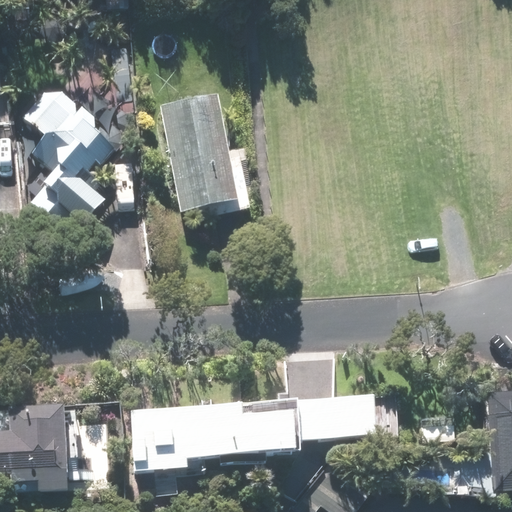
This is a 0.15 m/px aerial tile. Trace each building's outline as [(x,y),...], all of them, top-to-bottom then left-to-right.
[(53,138),(37,156),(60,176),(53,185),(46,179),(34,193),(41,199),(36,205),(63,228),(75,213),(94,229),(116,205),(100,192),(107,184),(97,175),(106,165),(109,168),(125,149),(107,134),(105,122),(91,111),(89,113),(83,113),(82,107),(68,95),(50,96),(30,119),(53,138)] [(166,109),(186,216),(246,204),(226,98),(166,109)] [(138,169),(116,169),(118,207),(139,206),(138,169)] [(511,394),(492,396),(500,494),(511,493),(511,394)] [(319,511),(323,507),(330,511),(360,511),(368,501),(323,469),(345,440),(383,437),(380,397),(134,412),(138,473),(195,469),(194,460),(271,455),(273,494),(298,511),(319,511)] [(19,435),(0,435),(0,479),(21,479),(21,485),(47,484),(47,494),(77,493),(73,409),(18,411),(19,435)] [(457,418),(423,417),(422,444),(456,445),(457,418)] [(432,490),(494,493),(496,454),(434,451),(432,490)]
